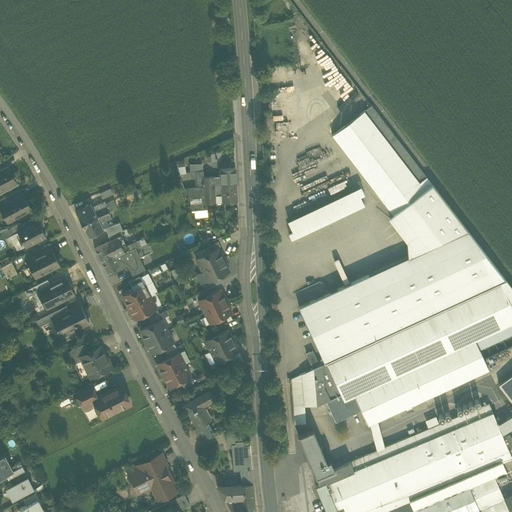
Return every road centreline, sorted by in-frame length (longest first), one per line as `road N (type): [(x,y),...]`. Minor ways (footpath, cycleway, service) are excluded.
road 1 (secondary): [(238,0),(271,511)]
road 2 (residential): [(219,511),(36,161),(0,108)]
